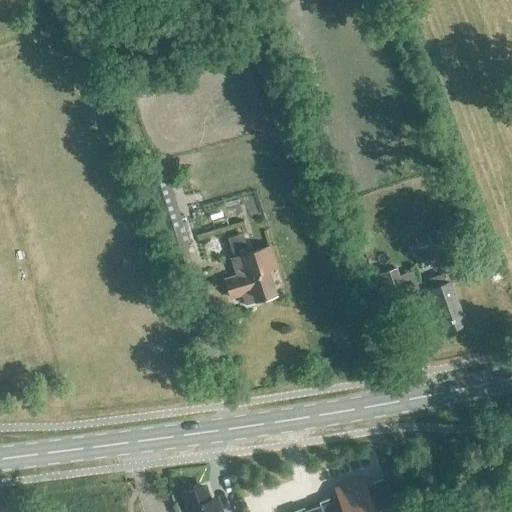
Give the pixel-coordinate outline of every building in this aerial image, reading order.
[(187,220),(163,226),(168,247),(171,247),(183,285),(197,280),(186,242),(192,241),(187,220)] [(236,275),(225,279),(231,298),(242,294),(246,305),(254,302),(276,295),(267,269),(276,266),(270,245),(248,252),(243,236),(228,241),(233,257),(231,258),(236,275)] [(420,266),(430,263),(427,255),(418,259),(420,266)] [(391,303),(406,298),(395,267),(380,273),(391,303)] [(445,331),(464,324),(449,282),(430,289),(445,331)] [(378,480),(319,502),(322,511),(404,511),(403,508),(395,511),(383,478),(378,480)] [(216,511),(213,500),(208,502),(203,487),(184,493),(190,510),(188,511),(187,511),(216,511)]
